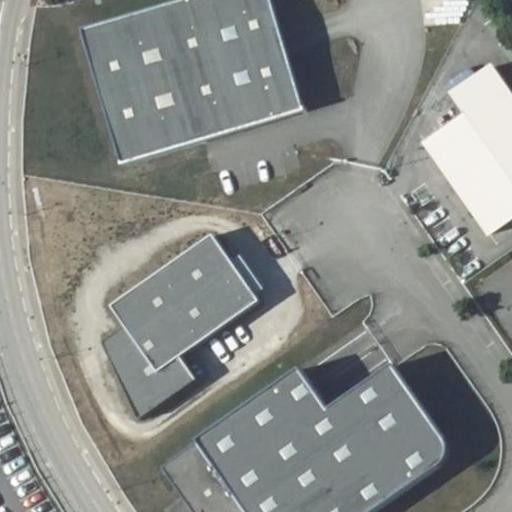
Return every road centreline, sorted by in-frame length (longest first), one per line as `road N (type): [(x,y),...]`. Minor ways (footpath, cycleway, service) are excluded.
road 1 (unknown): [(265,272),(208,235),(176,245),(141,266),(92,336),(108,426),(139,439),(190,414),(237,362)]
road 2 (residential): [(0,254),(6,307),(36,394),(61,452),(104,511)]
road 3 (unknown): [(372,203),(361,196),(359,166),(376,109),(386,0)]
road 4 (unknown): [(372,203),(265,272)]
